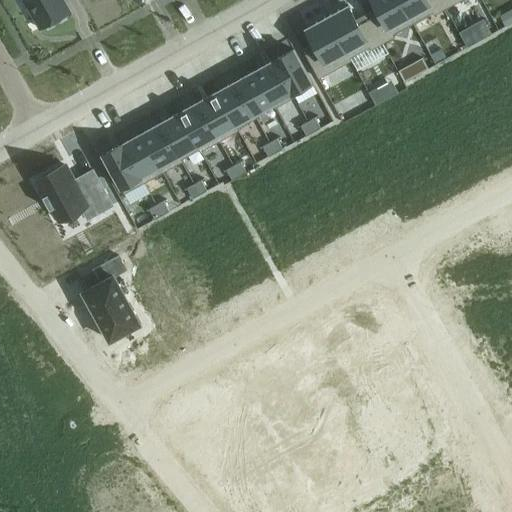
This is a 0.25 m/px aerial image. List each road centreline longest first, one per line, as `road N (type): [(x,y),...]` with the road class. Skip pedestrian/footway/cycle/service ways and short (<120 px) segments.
road 1 (residential): [(388,257),(121,405)]
road 2 (tertiary): [(35,129),(268,0)]
road 3 (residential): [(511,484),(388,257)]
road 4 (residential): [(121,405),(0,251)]
road 5 (residential): [(511,188),(388,257)]
road 6 (residential): [(121,405),(205,511)]
